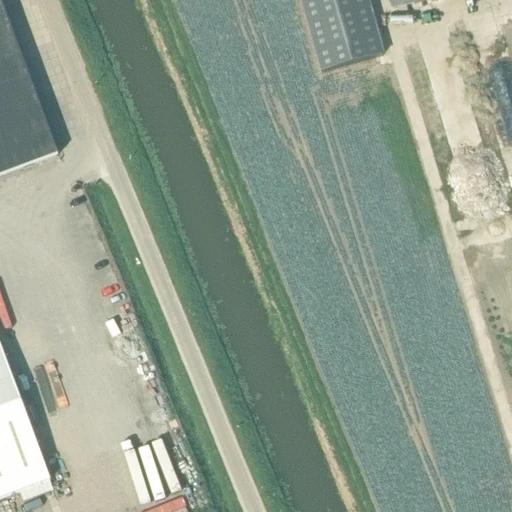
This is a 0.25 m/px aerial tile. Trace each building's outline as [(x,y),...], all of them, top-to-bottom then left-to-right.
[(0,0),(0,178),(58,157),(56,152),(1,0),(0,0)] [(299,0),(321,74),(385,56),(369,0),(299,0)] [(381,106),(361,113),(366,129),(387,122),(381,106)] [(0,280),(3,291),(17,288),(15,276),(0,280)] [(104,316),(88,320),(99,369),(116,365),(104,316)] [(0,500),(50,482),(0,347),(0,500)] [(112,472),(123,511),(188,511),(171,455),(112,472)]
